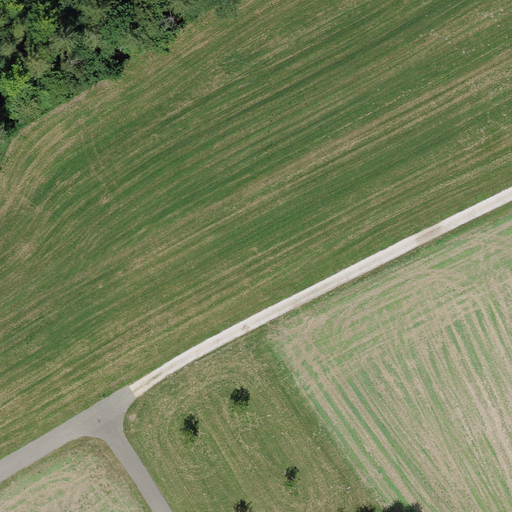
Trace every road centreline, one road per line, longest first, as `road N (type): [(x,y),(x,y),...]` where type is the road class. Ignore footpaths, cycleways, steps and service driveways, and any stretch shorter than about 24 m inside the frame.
road 1 (track): [(511,192),(216,340),(98,413)]
road 2 (track): [(0,471),(98,413),(160,511)]
